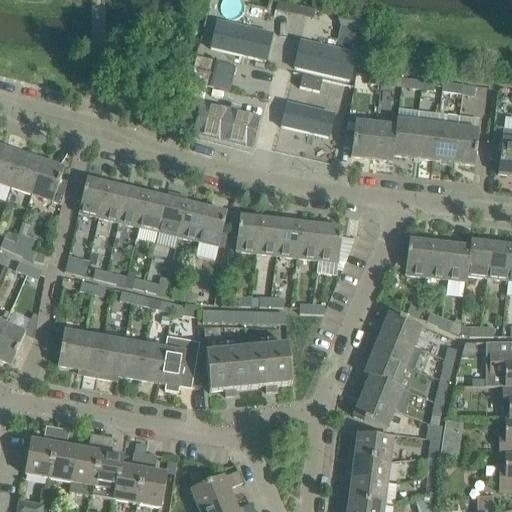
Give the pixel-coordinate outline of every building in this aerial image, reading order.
[(274,12),(305,18),(307,10),(276,4),(274,12)] [(343,18),(341,28),(363,33),(365,22),(343,18)] [(217,23),(210,50),(265,63),(267,52),(271,36),(217,23)] [(300,43),(294,70),(349,83),(355,55),(300,43)] [(199,68),(197,77),(206,79),(204,87),(214,89),(219,65),(210,63),(208,70),(199,68)] [(381,77),(369,76),(368,85),(380,86),(381,77)] [(302,77),(299,90),(319,94),(322,82),(302,77)] [(381,77),(380,86),(401,89),(402,80),(381,77)] [(443,85),(442,94),(449,94),(462,96),(463,87),(456,86),(457,80),(444,79),(443,85)] [(422,82),(409,81),(402,80),(401,89),(421,91),(422,82)] [(421,91),(433,93),(434,84),(422,82),(421,91)] [(462,96),(473,97),(474,88),(463,87),(462,96)] [(197,105),(191,131),(251,146),(257,120),(197,105)] [(286,105),(281,129),(327,139),(333,116),(286,105)] [(392,164),(393,158),(397,122),(396,122),(395,128),(375,126),(371,161),(392,164)] [(393,158),(413,160),(417,124),(397,122),(393,158)] [(371,161),(375,126),(354,123),(354,124),(347,123),(346,131),(353,132),(353,139),(350,159),(371,161)] [(413,160),(433,162),(438,127),(417,124),(413,160)] [(433,162),(454,165),(458,129),(438,127),(433,162)] [(454,165),(474,167),(476,147),(478,132),(458,129),(454,165)] [(499,162),(497,176),(511,177),(511,132),(503,131),(502,131),(501,140),(500,156),(499,162)] [(0,186),(11,190),(22,157),(1,150),(0,153),(0,186)] [(11,190),(31,197),(43,164),(22,157),(11,190)] [(43,164),(31,197),(52,204),(60,207),(64,194),(64,193),(67,184),(60,182),(64,171),(43,164)] [(78,215),(98,220),(106,186),(86,181),(78,215)] [(118,225),(126,191),(106,186),(98,220),(118,225)] [(146,196),(126,191),(118,225),(138,230),(146,196)] [(166,200),(158,235),(178,239),(186,205),(188,199),(174,195),(172,202),(166,200)] [(158,235),(166,200),(146,196),(138,230),(158,235)] [(206,210),(186,205),(178,239),(198,244),(206,210)] [(218,249),(222,234),(226,215),(206,210),(198,244),(218,249)] [(239,218),(237,238),(235,253),(255,256),(260,221),(239,218)] [(280,223),(260,221),(255,256),(276,258),(280,223)] [(301,226),(280,223),(276,258),(296,261),(301,226)] [(15,246),(11,254),(22,259),(33,263),(35,254),(34,253),(38,243),(26,238),(30,228),(23,225),(15,246)] [(296,261),(317,263),(321,228),(301,226),(296,261)] [(317,263),(338,265),(342,231),(321,228),(317,263)] [(0,249),(11,254),(15,246),(3,241),(0,248),(0,249)] [(424,279),(429,245),(408,242),(404,277),(424,279)] [(470,243),(469,250),(465,284),(466,284),(467,278),(486,281),(491,246),(470,243)] [(445,282),(449,247),(429,245),(424,279),(445,282)] [(511,248),(491,246),(486,281),(507,283),(511,248)] [(465,284),(469,250),(449,247),(445,282),(465,284)] [(45,256),(35,254),(33,263),(43,266),(45,256)] [(0,255),(0,266),(6,269),(10,260),(1,256),(0,255)] [(66,265),(64,273),(85,278),(88,263),(68,259),(66,265)] [(27,277),(30,269),(19,264),(15,272),(27,277)] [(37,282),(41,274),(30,269),(27,277),(37,282)] [(104,283),(106,274),(95,271),(93,280),(104,283)] [(116,286),(116,285),(118,277),(106,274),(104,283),(116,286)] [(144,293),(146,284),(134,281),(132,290),(144,293)] [(93,287),(81,284),(79,293),(91,295),(93,287)] [(156,296),(158,287),(146,284),(144,293),(156,296)] [(93,287),(91,295),(103,298),(105,290),(93,287)] [(184,302),(186,294),(174,291),(172,299),(184,302)] [(133,296),(121,293),(119,302),(131,305),(133,296)] [(186,294),(184,302),(195,305),(197,297),(186,294)] [(131,305),(151,310),(153,301),(133,296),(131,305)] [(250,309),(251,300),(238,299),(238,308),(250,309)] [(271,309),(271,300),(259,300),(259,309),(271,309)] [(271,300),(271,309),(283,309),(283,300),(271,300)] [(173,306),(161,303),(159,312),(171,315),(173,306)] [(182,317),(184,309),(173,306),(171,315),(182,317)] [(311,316),(312,307),(299,307),(299,316),(311,316)] [(312,307),(311,316),(323,317),(324,308),(312,307)] [(406,315),(418,320),(421,312),(410,307),(406,315)] [(413,349),(422,328),(389,315),(381,335),(413,349)] [(440,320),(429,316),(426,324),(437,329),(440,320)] [(440,320),(437,329),(459,337),(460,331),(451,327),(452,325),(440,320)] [(25,335),(7,327),(5,326),(0,337),(0,362),(11,367),(25,335)] [(469,339),(481,339),(481,330),(469,330),(469,339)] [(481,330),(481,339),(493,339),(493,330),(481,330)] [(83,336),(63,333),(57,367),(77,371),(83,336)] [(98,375),(97,381),(111,383),(112,377),(118,378),(124,343),(115,342),(116,335),(105,333),(104,340),(98,375)] [(381,335),(372,356),(405,369),(412,372),(421,352),(413,349),(381,335)] [(104,340),(83,336),(77,371),(84,372),(83,378),(97,381),(104,340)] [(165,350),(159,386),(165,387),(164,393),(178,395),(180,385),(190,387),(197,346),(167,341),(165,350)] [(138,382),(144,347),(124,343),(118,378),(138,382)] [(502,387),(502,388),(511,387),(511,344),(485,345),(485,387),(502,387)] [(159,386),(165,350),(144,347),(138,382),(159,386)] [(205,355),(209,394),(224,393),(224,398),(236,397),(236,391),(265,389),(265,394),(277,393),(276,387),(291,386),(288,347),(205,355)] [(444,362),(453,364),(456,352),(447,350),(444,362)] [(369,378),(402,392),(403,391),(397,388),(405,369),(372,356),(364,376),(369,378)] [(441,374),(450,376),(453,364),(444,362),(441,374)] [(361,399),(394,412),(402,392),(369,378),(361,399)] [(511,387),(502,388),(502,409),(508,409),(507,422),(504,422),(504,423),(511,422),(511,387)] [(446,395),(437,392),(434,405),(443,407),(446,395)] [(353,419),(371,426),(385,432),(394,412),(361,399),(353,419)] [(431,416),(440,418),(443,407),(434,405),(431,416)] [(458,455),(465,424),(450,421),(443,452),(458,455)] [(511,422),(504,423),(504,437),(498,437),(498,458),(511,457),(511,422)] [(57,430),(45,428),(43,444),(31,442),(25,477),(48,481),(57,430)] [(57,430),(48,481),(71,485),(77,450),(66,448),(69,432),(57,430)] [(71,485),(69,494),(91,498),(102,438),(90,436),(88,452),(77,450),(71,485)] [(377,439),(357,436),(356,443),(351,443),(349,458),(389,463),(392,440),(377,439)] [(102,438),(91,498),(114,502),(122,458),(111,456),(113,440),(102,438)] [(435,460),(436,460),(437,453),(440,454),(441,443),(430,442),(429,459),(435,460)] [(136,506),(145,456),(133,454),(131,469),(121,468),(122,458),(114,502),(136,506)] [(162,495),(166,475),(154,473),(157,458),(145,456),(136,506),(160,510),(162,495)] [(511,457),(498,458),(504,458),(504,472),(498,472),(498,473),(498,493),(511,493),(511,457)] [(351,480),(386,484),(389,463),(349,458),(347,474),(352,475),(351,480)] [(433,479),(435,460),(429,459),(427,460),(426,480),(433,479)] [(238,473),(190,493),(198,511),(205,511),(232,501),(228,491),(243,485),(238,473)] [(433,479),(426,480),(425,496),(432,497),(433,479)] [(386,484),(351,480),(351,486),(346,485),(344,501),(383,506),(386,484)] [(253,511),(251,505),(236,511),(232,501),(205,511),(253,511)] [(382,511),(383,506),(344,501),(342,511),(382,511)] [(16,511),(45,511),(46,506),(18,502),(16,511)]
